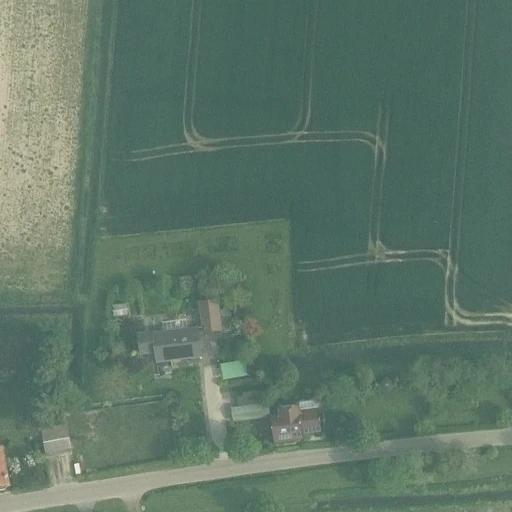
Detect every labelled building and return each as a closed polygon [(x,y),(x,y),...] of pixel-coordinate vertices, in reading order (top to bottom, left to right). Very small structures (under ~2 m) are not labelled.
[(234,329),(231,309),(217,310),(216,302),(199,304),(203,333),(234,329)] [(124,303),(111,304),(111,317),(125,315),(124,303)] [(164,333),(137,337),(139,353),(155,351),(156,363),(200,357),(197,329),(189,330),(187,320),(162,324),(164,333)] [(246,360),(222,362),(223,377),(248,375),(246,360)] [(234,422),(266,418),(263,394),(236,398),(238,408),(232,409),(234,422)] [(274,444),(302,440),(301,435),(320,432),(317,411),(315,411),(314,406),(312,403),(299,405),(298,408),(278,410),(279,416),(270,418),(274,444)] [(45,455),(69,450),(64,420),(39,424),(45,455)] [(0,448),(0,488),(9,487),(2,448),(0,448)]
